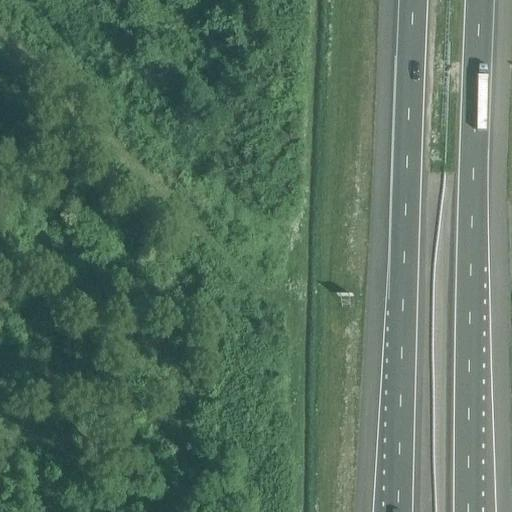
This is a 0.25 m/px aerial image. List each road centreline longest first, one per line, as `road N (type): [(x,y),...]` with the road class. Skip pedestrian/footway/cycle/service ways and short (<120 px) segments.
road 1 (motorway): [(467,511),(484,0)]
road 2 (motorway): [(412,0),(399,511)]
